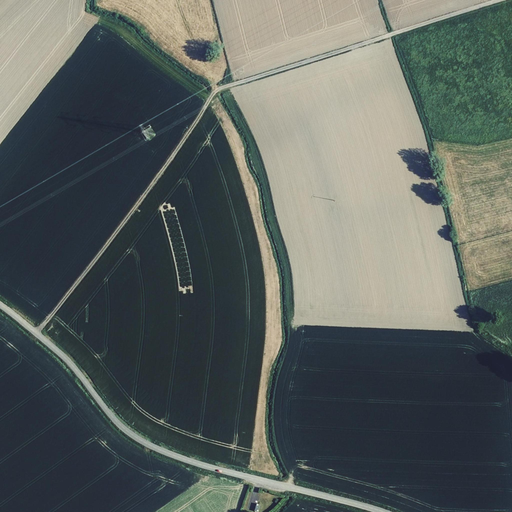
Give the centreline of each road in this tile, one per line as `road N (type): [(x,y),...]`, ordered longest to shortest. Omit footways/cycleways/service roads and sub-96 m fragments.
road 1 (track): [(36,333),(218,89),(498,0)]
road 2 (tertiary): [(0,304),(149,445),(383,511)]
